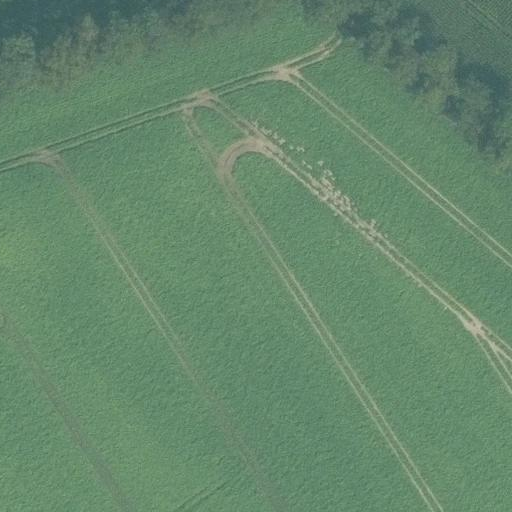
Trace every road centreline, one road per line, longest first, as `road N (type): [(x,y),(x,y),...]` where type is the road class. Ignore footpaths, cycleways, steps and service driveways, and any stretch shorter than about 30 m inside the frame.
road 1 (track): [(321,0),(374,34),(511,153)]
road 2 (track): [(0,80),(229,0)]
